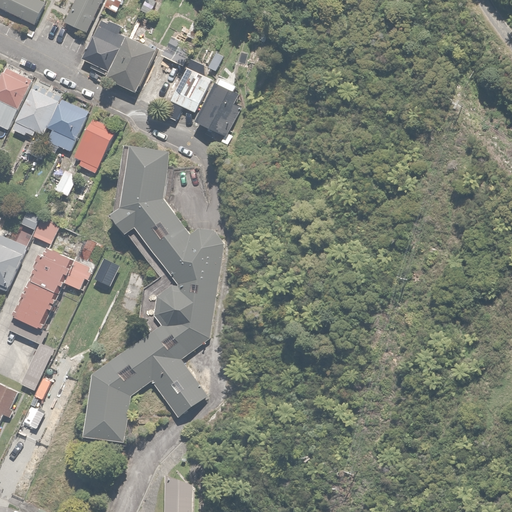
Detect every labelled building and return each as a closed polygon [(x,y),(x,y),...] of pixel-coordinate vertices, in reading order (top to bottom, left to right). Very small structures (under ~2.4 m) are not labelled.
[(46,0),(0,0),(0,8),(36,24),(46,0)] [(102,0),(79,0),(71,21),(91,29),(102,0)] [(108,0),(106,4),(122,12),(127,0),(108,0)] [(109,75),(130,34),(126,34),(127,31),(103,19),(84,58),(95,63),(93,67),(109,75)] [(130,34),(109,75),(140,90),(161,49),(130,34)] [(190,66),(173,98),(198,111),(215,79),(190,66)] [(0,122),(10,128),(36,81),(12,68),(8,75),(5,74),(0,82),(0,122)] [(220,80),(199,120),(229,136),(251,96),(220,80)] [(61,104),(34,90),(16,127),(30,134),(31,131),(38,134),(39,130),(47,134),(51,126),(56,128),(49,144),(37,138),(30,152),(43,159),(50,146),(59,151),(62,144),(72,149),(91,112),(64,98),(61,104)] [(120,128),(96,117),(78,155),(85,159),(82,164),(99,172),(120,128)] [(100,373),(91,435),(126,440),(133,394),(155,379),(181,416),(207,399),(181,360),(208,342),(221,231),(208,222),(192,234),(167,197),(173,154),(136,148),(127,210),(117,216),(129,235),(141,228),(178,286),(162,296),(157,316),(165,327),(100,373)] [(79,176),(68,170),(58,189),(70,194),(79,176)] [(36,233),(53,243),(62,227),(35,212),(28,224),(38,229),(36,233)] [(32,246),(0,231),(0,285),(12,291),(32,246)] [(49,244),(47,248),(9,329),(37,341),(35,345),(39,347),(22,383),(38,391),(57,349),(45,343),(51,332),(44,329),(66,282),(82,289),(87,278),(92,280),(98,267),(49,244)] [(0,435),(2,431),(0,430),(0,424),(5,413),(13,417),(17,409),(14,407),(22,390),(2,381),(0,384),(0,435)] [(169,478),(167,511),(193,511),(195,485),(169,478)]
